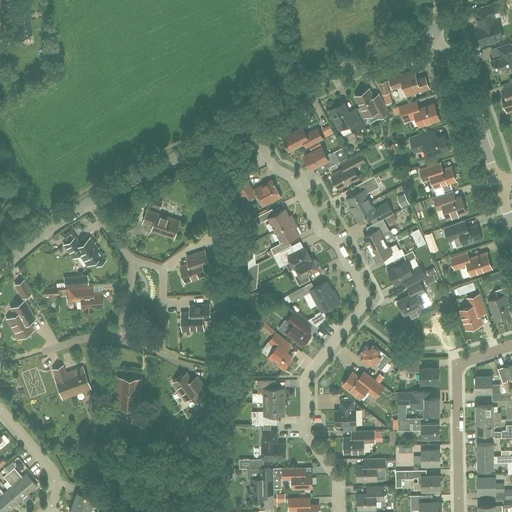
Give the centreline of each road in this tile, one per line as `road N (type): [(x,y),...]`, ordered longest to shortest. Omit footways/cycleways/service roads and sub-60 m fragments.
road 1 (residential): [(337,511),(333,477),(305,431),(303,381),(354,316),(361,291),(246,120)]
road 2 (residential): [(246,120),(396,44),(431,40)]
road 3 (residential): [(459,511),(459,364),(511,345)]
road 4 (residential): [(89,202),(246,120)]
road 5 (tertiary): [(497,186),(459,76),(431,40)]
road 6 (residential): [(0,411),(56,484),(44,511)]
